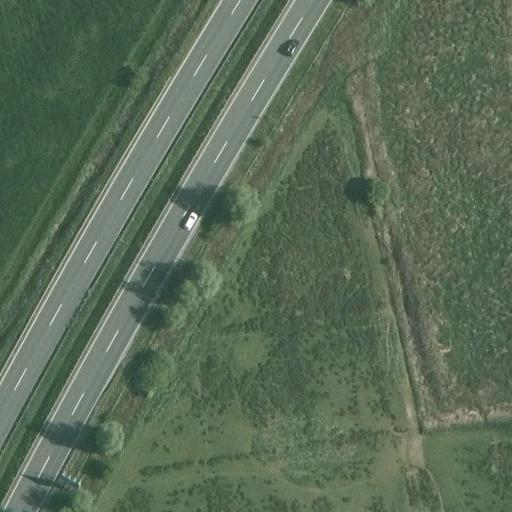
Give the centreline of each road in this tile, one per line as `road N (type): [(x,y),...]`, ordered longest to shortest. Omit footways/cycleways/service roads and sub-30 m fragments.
road 1 (motorway): [(22,511),(215,161),(314,0)]
road 2 (motorway): [(242,0),(0,420)]
